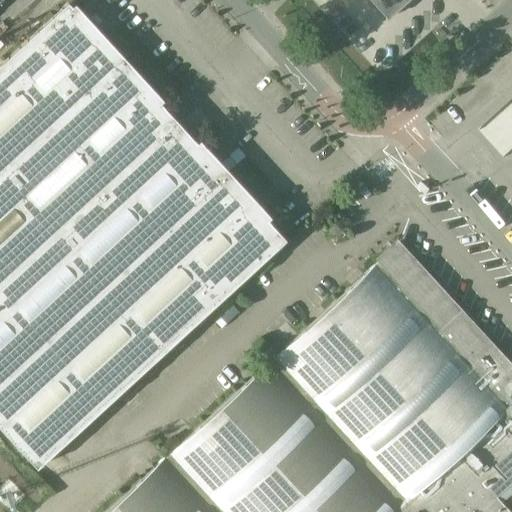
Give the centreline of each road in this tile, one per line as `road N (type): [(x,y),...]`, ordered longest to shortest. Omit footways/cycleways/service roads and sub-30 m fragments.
road 1 (unclassified): [(393,121),(362,125),(342,114),(236,0)]
road 2 (unclassified): [(511,245),(393,121)]
road 3 (unclassified): [(393,121),(511,12)]
